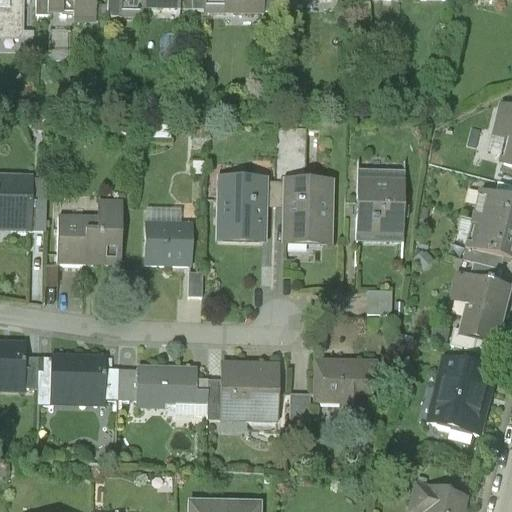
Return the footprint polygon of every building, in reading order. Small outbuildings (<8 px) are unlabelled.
[(23,0),(0,0),(0,39),(24,40),(23,0)] [(47,14),(46,0),(34,0),(34,15),(47,14)] [(95,0),(46,0),(47,14),(71,14),(72,24),(95,24),(95,0)] [(118,18),(118,0),(106,0),(106,18),(118,18)] [(180,0),(118,0),(118,18),(118,19),(180,20),(180,9),(180,0)] [(203,9),(202,0),(180,0),(180,9),(203,9)] [(203,14),(263,15),(263,13),(263,0),(202,0),(203,9),(203,14)] [(275,0),(263,0),(263,13),(276,13),(275,0)] [(501,163),(511,165),(511,106),(500,103),(492,137),(507,141),(501,163)] [(355,243),(403,244),(404,172),(357,171),(355,243)] [(32,176),(0,175),(0,232),(31,234),(32,180),(32,176)] [(267,178),(215,177),(213,243),(265,245),(266,209),(267,183),(267,178)] [(280,246),(331,248),(333,179),(282,177),(282,183),(281,209),(280,246)] [(47,181),(32,180),(31,234),(46,234),(47,181)] [(267,183),(266,209),(281,209),(282,183),(267,183)] [(511,197),(481,190),(474,217),(511,226),(511,197)] [(56,266),(120,267),(121,202),(97,202),(97,228),(85,228),(85,217),(57,217),(56,266)] [(511,226),(474,217),(466,249),(505,259),(511,260),(511,226)] [(191,224),(144,223),(142,268),(190,270),(191,224)] [(505,259),(466,249),(463,260),(474,263),(471,276),(500,283),(505,259)] [(458,337),(499,347),(511,290),(511,285),(500,283),(471,276),(456,272),(449,301),(466,304),(459,331),(458,337)] [(187,274),(187,300),(201,300),(201,274),(187,274)] [(392,294),(366,293),(365,318),(391,319),(392,294)] [(458,337),(459,331),(454,330),(450,348),(496,359),(499,347),(458,337)] [(25,359),(25,342),(0,342),(0,396),(25,397),(25,390),(25,359)] [(106,356),(50,355),(50,360),(49,408),(105,409),(105,402),(105,372),(106,356)] [(482,437),(499,371),(441,357),(425,423),(482,437)] [(49,408),(50,360),(25,359),(25,390),(36,390),(36,408),(49,408)] [(377,361),(312,360),(311,397),(311,405),(343,406),(343,416),(361,416),(361,406),(376,406),(377,361)] [(277,363),(219,362),(218,382),(218,422),(276,424),(277,363)] [(196,368),(136,367),(136,372),(135,402),(135,406),(195,407),(196,382),(196,368)] [(135,402),(136,372),(105,372),(105,402),(135,402)] [(218,422),(218,382),(196,382),(195,407),(207,407),(206,422),(218,422)] [(311,405),(311,397),(288,397),(288,424),(311,424),(311,405)] [(467,511),(471,497),(413,483),(406,511),(467,511)] [(185,511),(260,511),(260,502),(186,501),(185,511)]
